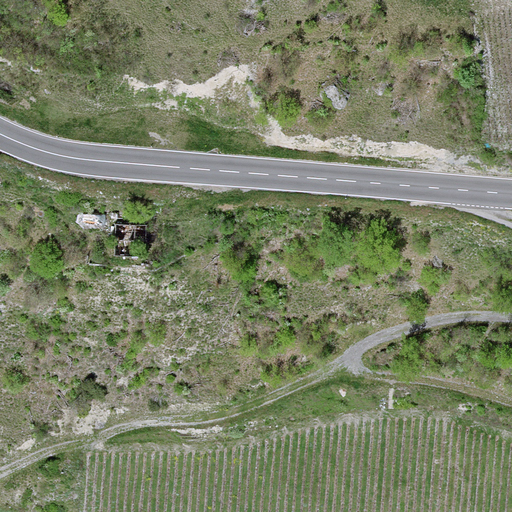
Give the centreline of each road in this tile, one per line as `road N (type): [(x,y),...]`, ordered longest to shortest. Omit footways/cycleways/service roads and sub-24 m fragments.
road 1 (track): [(511,314),(420,319),(264,381),(0,457)]
road 2 (secondary): [(0,133),(66,157),(511,191)]
road 3 (track): [(353,340),(511,384)]
